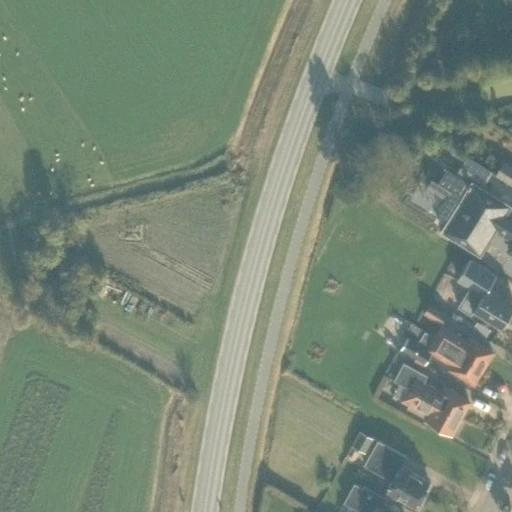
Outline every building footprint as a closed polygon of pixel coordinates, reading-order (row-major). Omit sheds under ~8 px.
[(482,187),(492,172),(467,156),(456,174),(446,169),(438,183),(431,178),(426,188),(446,199),(441,207),(439,212),(439,216),(441,219),(445,222),(440,231),(480,256),(495,231),(511,241),(511,244),(508,251),(511,253),(511,206),(511,205),(482,187)] [(511,185),(511,166),(503,161),(494,175),(511,185)] [(503,327),(511,315),(509,314),(511,308),(511,303),(486,288),(495,274),(470,259),(457,280),(481,296),(472,310),(500,327),(501,326),(503,327)] [(434,337),(482,367),(492,352),(477,343),(478,342),(469,336),(465,341),(451,333),(452,331),(440,324),(446,314),(429,304),(423,313),(432,319),(425,330),(435,336),(434,337)] [(420,338),(425,331),(411,322),(407,329),(420,338)] [(434,337),(425,331),(420,338),(417,343),(408,337),(400,349),(425,364),(432,352),(452,364),(449,369),(458,375),(458,373),(473,382),(482,367),(434,337)] [(404,386),(459,417),(468,401),(453,392),(454,391),(445,386),(442,392),(424,382),(428,375),(403,361),(393,380),(399,384),(399,383),(404,386)] [(451,433),(459,417),(404,386),(399,383),(399,384),(393,395),(409,404),(407,407),(427,419),(426,421),(434,426),(435,424),(451,433)] [(366,453),(374,438),(359,430),(351,445),(366,453)] [(416,506),(429,483),(412,473),(412,472),(402,465),(407,456),(378,439),(363,465),(391,481),(386,490),(388,491),(387,493),(397,498),(398,496),(416,506)] [(363,487),(354,482),(344,502),(361,511),(386,511),(380,508),(386,499),(363,486),(363,487)]
